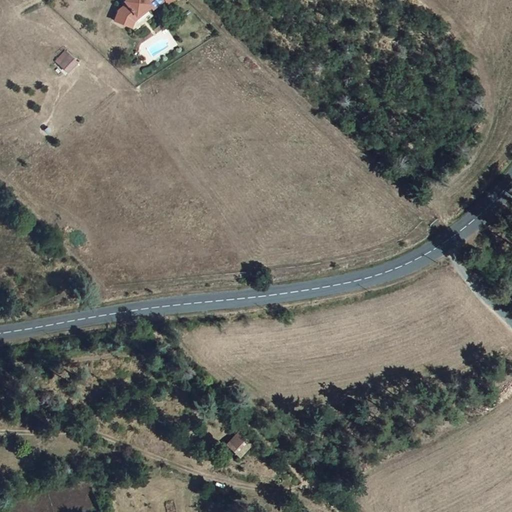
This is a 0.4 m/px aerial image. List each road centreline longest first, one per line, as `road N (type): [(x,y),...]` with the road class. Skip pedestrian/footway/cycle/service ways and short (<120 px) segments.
road 1 (secondary): [(446,245),(355,280),(0,336)]
road 2 (track): [(0,431),(102,436),(257,492),(309,490),(335,511)]
